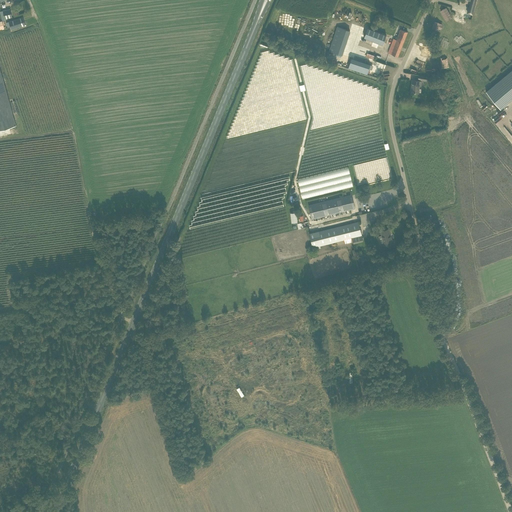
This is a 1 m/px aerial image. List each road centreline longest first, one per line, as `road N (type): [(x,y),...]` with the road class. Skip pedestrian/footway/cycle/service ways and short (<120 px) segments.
road 1 (unclassified): [(509,511),(431,303),(392,129),(394,85),(429,0)]
road 2 (primary): [(55,511),(257,19)]
road 3 (track): [(0,340),(118,311),(76,139),(28,0)]
